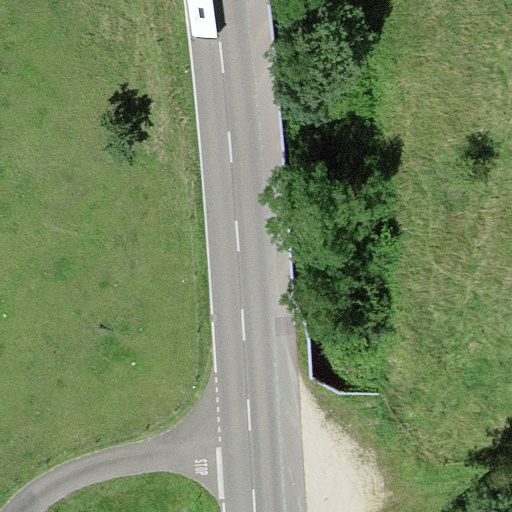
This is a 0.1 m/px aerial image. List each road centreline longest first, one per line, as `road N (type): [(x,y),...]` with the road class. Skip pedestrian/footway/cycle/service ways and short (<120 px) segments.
road 1 (secondary): [(210,0),(250,448)]
road 2 (unclassified): [(250,448),(81,476),(23,511)]
